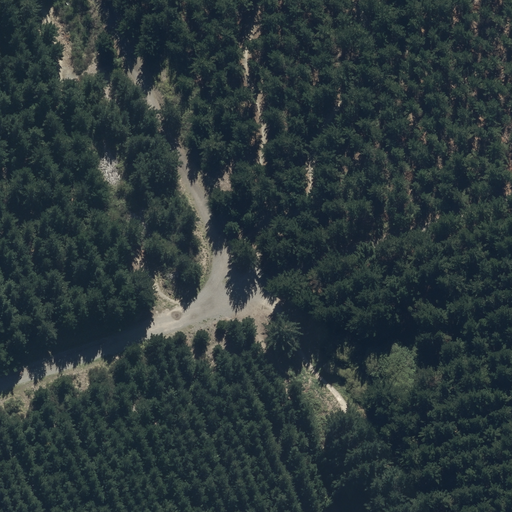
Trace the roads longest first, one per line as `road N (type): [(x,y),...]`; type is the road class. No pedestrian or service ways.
road 1 (track): [(114,0),(336,511)]
road 2 (track): [(0,383),(511,199)]
